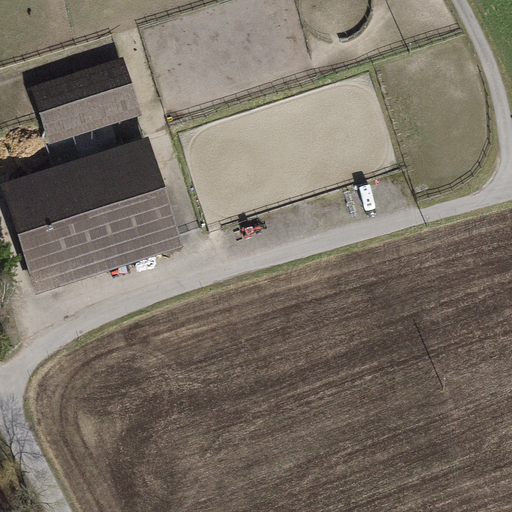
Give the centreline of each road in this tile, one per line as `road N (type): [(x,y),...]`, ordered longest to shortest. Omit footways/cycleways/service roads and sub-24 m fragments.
road 1 (unclassified): [(0,384),(58,336),(126,302),(509,191)]
road 2 (unclassified): [(509,191),(503,105),(458,0)]
road 3 (tertiary): [(0,391),(54,511)]
